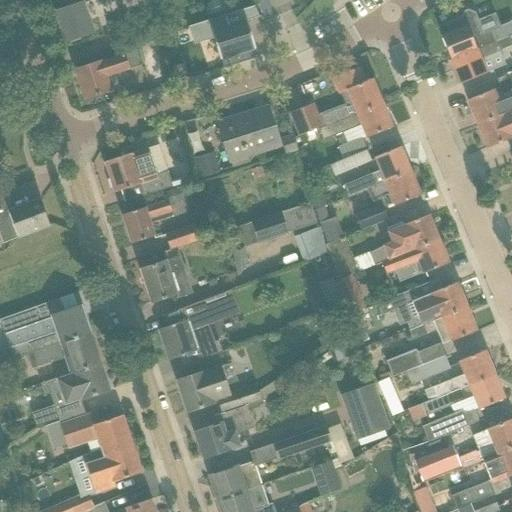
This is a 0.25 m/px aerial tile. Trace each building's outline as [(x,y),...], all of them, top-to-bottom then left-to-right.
[(63,0),(66,7),(55,11),(65,43),(93,34),(84,4),(94,0),(111,0),(112,2),(117,0),(63,0)] [(215,0),(210,2),(205,7),(207,15),(214,16),(220,14),(225,9),(223,1),(216,0),(215,0)] [(254,6),(207,21),(207,22),(213,39),(219,60),(255,49),(246,21),(259,17),(254,6)] [(448,33),(440,36),(450,60),(496,41),(507,37),(511,34),(511,21),(498,26),(496,20),(477,28),(475,22),(475,16),(474,13),(467,10),(463,12),(462,16),(460,17),(444,23),(448,33)] [(496,41),(450,60),(460,84),(479,76),(486,73),(505,65),(500,53),(499,50),(510,46),(509,43),(507,37),(496,41)] [(114,59),(98,64),(97,62),(74,69),(84,100),(110,92),(106,77),(143,65),(138,50),(137,50),(136,47),(113,54),(114,59)] [(318,127),(319,129),(382,103),(372,79),(364,82),(358,68),(332,78),(339,94),(340,94),(344,105),(316,116),(312,104),(290,112),(299,135),(302,134),(303,133),(318,127)] [(511,72),(495,79),(499,87),(501,93),(511,88),(511,72)] [(485,93),(467,100),(477,124),(503,114),(511,109),(511,88),(501,93),(499,87),(493,90),(485,93)] [(382,103),(319,129),(323,139),(342,132),(361,124),(365,135),(366,138),(391,127),(382,103)] [(218,123),(230,161),(279,146),(267,108),(218,123)] [(511,109),(503,114),(477,124),(487,148),(505,141),(511,138),(511,109)] [(299,135),(293,138),(297,147),(307,142),(303,133),(302,134),(299,135)] [(282,139),(286,152),(296,149),(292,136),(282,139)] [(347,142),(338,147),(343,159),(366,149),(361,137),(347,142)] [(111,160),(104,162),(114,193),(140,184),(144,196),(161,190),(161,189),(170,186),(166,171),(156,174),(154,168),(147,148),(122,157),(117,143),(106,147),(111,160)] [(366,188),(366,189),(410,171),(400,147),(375,158),(380,170),(343,185),(348,196),(366,188)] [(260,166),(250,169),(253,179),(263,176),(260,166)] [(410,171),(366,189),(370,199),(389,192),(395,205),(420,195),(410,171)] [(150,223),(173,215),(169,205),(187,199),(183,186),(165,192),(168,200),(121,215),(131,243),(154,236),(150,223)] [(0,214),(0,238),(2,244),(49,226),(39,200),(0,214)] [(251,223),(257,243),(316,223),(310,203),(251,223)] [(387,218),(380,203),(353,214),(359,230),(387,218)] [(374,265),(382,262),(438,239),(428,215),(403,226),(401,222),(385,228),(391,242),(368,251),(374,265)] [(165,233),(170,249),(178,247),(201,240),(195,222),(165,233)] [(325,244),(338,279),(358,271),(344,236),(325,244)] [(438,239),(382,262),(385,272),(417,260),(423,273),(448,263),(438,239)] [(178,247),(170,249),(163,252),(166,261),(139,270),(150,303),(176,295),(177,299),(194,293),(178,247)] [(234,250),(233,263),(238,276),(244,268),(247,258),(243,247),(234,250)] [(333,282),(347,315),(366,308),(352,275),(333,282)] [(328,311),(340,306),(332,277),(317,283),(327,310),(328,311)] [(466,307),(456,283),(442,289),(437,279),(395,296),(400,308),(397,311),(396,315),(398,319),(401,321),(406,322),(409,331),(410,330),(423,325),(422,324),(432,320),(433,321),(466,307)] [(165,327),(159,329),(169,360),(188,354),(196,351),(190,334),(190,333),(195,332),(195,333),(204,329),(204,328),(236,316),(228,293),(231,292),(231,290),(161,317),(165,327)] [(0,323),(13,359),(26,355),(26,354),(89,333),(80,307),(54,316),(49,302),(0,319),(0,323)] [(466,307),(433,321),(442,344),(450,340),(450,342),(476,331),(466,307)] [(426,334),(423,325),(410,330),(414,339),(426,334)] [(65,358),(71,374),(99,364),(89,333),(26,354),(26,355),(31,369),(65,358)] [(345,341),(330,349),(337,362),(352,353),(345,341)] [(406,371),(444,356),(438,343),(416,352),(415,349),(386,361),(392,376),(406,371)] [(423,391),(427,401),(437,397),(438,398),(494,375),(484,351),(458,362),(464,374),(423,391)] [(444,356),(406,371),(411,384),(449,368),(444,356)] [(49,394),(54,406),(55,408),(108,390),(99,364),(71,374),(40,384),(44,395),(49,394)] [(218,402),(222,414),(231,411),(261,401),(256,385),(228,394),(219,367),(176,381),(187,412),(218,402)] [(437,397),(427,401),(420,404),(425,415),(473,396),(478,409),(504,399),(494,375),(438,398),(437,397)] [(340,395),(356,440),(388,429),(372,383),(340,395)] [(55,408),(54,406),(32,413),(37,429),(60,421),(55,408)] [(422,426),(428,441),(478,420),(473,407),(463,412),(462,409),(422,426)] [(231,411),(222,414),(213,417),(216,425),(194,432),(203,459),(238,447),(234,433),(238,432),(231,411)] [(101,450),(102,454),(131,444),(121,416),(99,423),(95,412),(85,415),(59,424),(67,448),(80,444),(97,438),(101,450)] [(496,453),(511,446),(511,418),(487,429),(496,452),(496,453)] [(274,459),(274,460),(331,440),(326,426),(269,445),(269,446),(272,445),(276,458),(274,459)] [(131,444),(102,454),(101,450),(85,455),(88,465),(86,466),(95,494),(115,487),(113,482),(140,473),(131,444)] [(511,446),(496,453),(496,452),(482,459),(492,483),(511,474),(511,446)] [(452,461),(455,470),(478,462),(475,453),(452,461)] [(209,487),(214,501),(260,485),(252,461),(236,467),(236,466),(208,476),(212,486),(209,487)] [(313,467),(323,496),(340,490),(330,461),(313,467)] [(470,503),(493,495),(487,481),(451,495),(456,508),(470,503)] [(269,511),(260,485),(214,501),(217,511),(269,511)] [(425,487),(412,493),(419,511),(428,511),(434,510),(425,487)] [(93,508),(92,507),(86,492),(40,511),(83,511),(84,511),(93,508)] [(493,495),(470,503),(473,511),(490,511),(498,509),(493,495)] [(153,511),(149,499),(126,507),(126,508),(115,511),(153,511)] [(107,511),(103,502),(92,507),(93,508),(84,511),(83,511),(107,511)] [(311,511),(308,503),(284,511),(311,511)]
